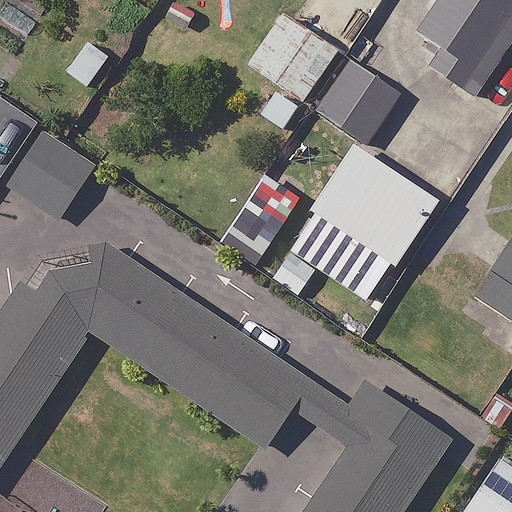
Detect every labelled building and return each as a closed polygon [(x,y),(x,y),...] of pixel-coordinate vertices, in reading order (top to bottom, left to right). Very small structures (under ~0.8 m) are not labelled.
[(511,0),(443,0),(422,32),(446,48),(434,66),(478,95),(511,43),(511,0)] [(343,46),(285,6),(246,64),(304,103),(343,46)] [(407,91),(353,51),(313,105),(368,145),(407,91)] [(91,174),(38,141),(10,186),(63,219),(91,174)] [(441,200),(357,144),(314,210),(398,265),(441,200)] [(374,511),(402,470),(39,235),(0,293),(0,436),(49,362),(277,510),(275,511),(374,511)] [(511,244),(478,298),(511,319),(511,244)] [(511,511),(511,454),(505,450),(465,511),(511,511)]
